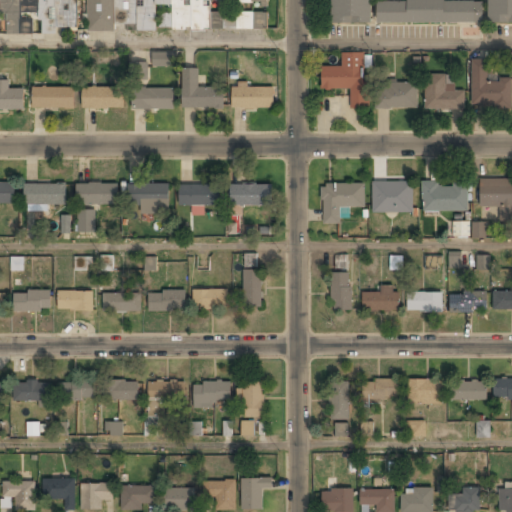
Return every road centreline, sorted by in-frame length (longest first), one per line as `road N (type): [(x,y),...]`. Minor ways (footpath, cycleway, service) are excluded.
road 1 (residential): [(294,0),(297,511)]
road 2 (residential): [(0,42),(511,43)]
road 3 (residential): [(511,345),(0,345)]
road 4 (residential): [(0,145),(511,145)]
